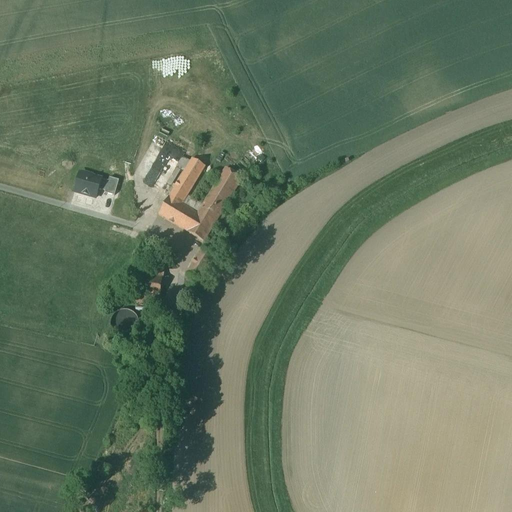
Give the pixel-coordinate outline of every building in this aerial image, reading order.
[(192,159),(169,198),(168,198),(158,215),(187,233),(203,243),(219,217),(203,207),(202,207),(187,197),(205,167),(192,159)] [(225,169),(203,207),(219,217),(227,204),(242,180),(225,169)] [(101,179),(91,177),(92,175),(82,172),(81,174),(80,173),(74,192),(95,198),(98,190),(105,192),(108,182),(101,180),(101,179)] [(119,181),(109,178),(105,192),(105,193),(114,196),(119,181)] [(215,258),(202,249),(186,275),(200,283),(215,258)] [(164,270),(139,266),(134,302),(159,306),(164,270)] [(126,311),(124,311),(121,311),(119,312),(117,312),(116,314),(114,315),(113,316),(112,318),(111,321),(110,322),(110,323),(110,325),(110,327),(110,329),(111,331),(112,333),(114,335),(116,337),(118,338),(121,339),(123,339),(125,339),(127,339),(129,339),(130,338),(132,337),(133,336),(135,335),(136,334),(137,332),(138,330),(138,328),(139,326),(139,325),(139,323),(138,322),(138,320),(137,319),(136,317),(135,315),(134,314),(132,313),(130,312),(128,311),(126,311)]
